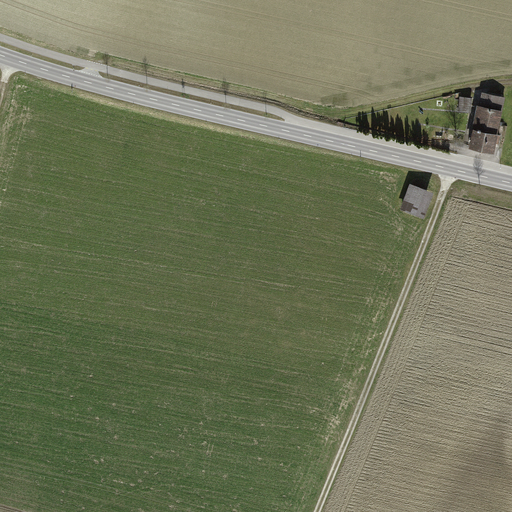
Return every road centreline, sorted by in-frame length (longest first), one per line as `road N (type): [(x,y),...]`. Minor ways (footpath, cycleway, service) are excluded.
road 1 (tertiary): [(0,56),(93,86),(511,183)]
road 2 (track): [(93,86),(100,64),(116,62),(346,114),(511,83)]
road 3 (track): [(454,171),(319,511)]
